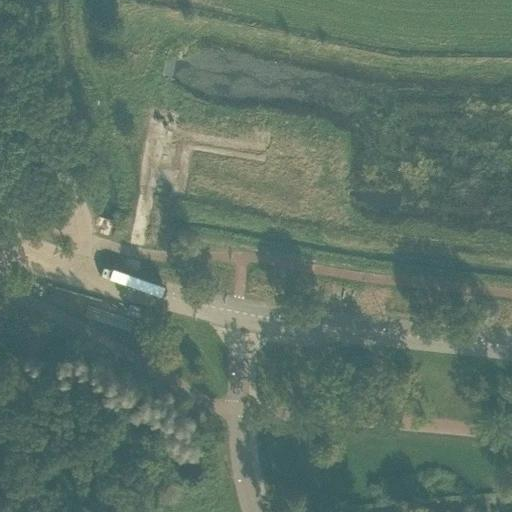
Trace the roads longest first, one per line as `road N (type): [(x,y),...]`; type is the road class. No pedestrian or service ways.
road 1 (tertiary): [(511,346),(320,328),(237,310)]
road 2 (unclassified): [(251,511),(235,408),(237,310)]
road 3 (unclassified): [(349,511),(511,498)]
road 4 (tertiary): [(237,310),(81,271)]
